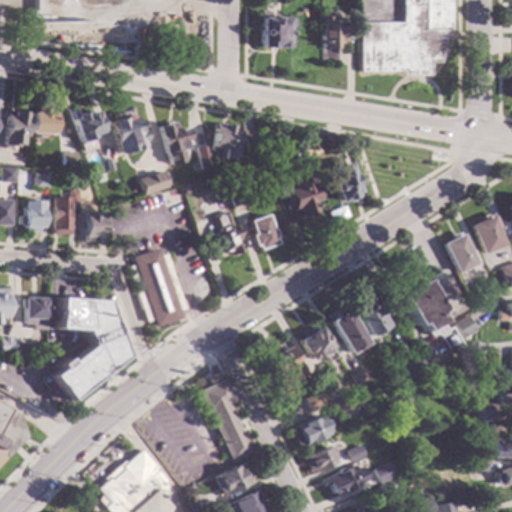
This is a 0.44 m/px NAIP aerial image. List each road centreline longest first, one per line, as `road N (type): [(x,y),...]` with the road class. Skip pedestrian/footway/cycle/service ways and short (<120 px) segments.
road 1 (secondary): [(481,138),(0,57)]
road 2 (tertiary): [(481,138),(478,164),(460,186),(148,377)]
road 3 (residential): [(0,258),(112,269),(148,377)]
road 4 (residential): [(302,511),(212,331)]
road 5 (tertiary): [(148,377),(3,511)]
road 6 (residential): [(481,138),(480,0)]
